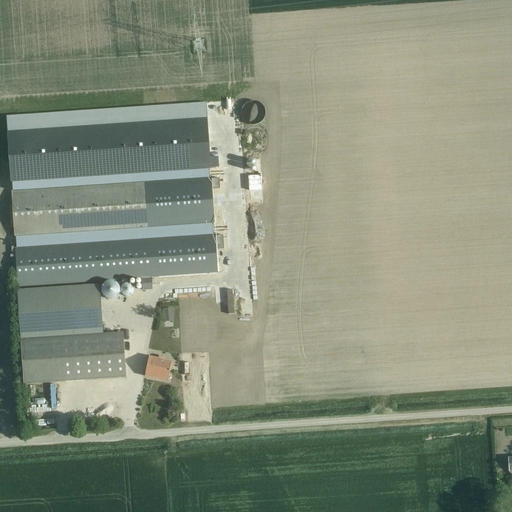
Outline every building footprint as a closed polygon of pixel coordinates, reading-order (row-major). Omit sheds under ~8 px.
[(205,104),(6,117),(7,131),(206,118),(205,104)] [(206,118),(7,131),(11,181),(210,168),(209,158),(206,118)] [(209,158),(210,168),(218,167),(217,157),(209,158)] [(171,177),(150,177),(150,186),(171,185),(171,177)] [(11,191),(14,235),(135,227),(146,226),(148,226),(145,182),(11,191)] [(146,226),(135,227),(136,241),(147,240),(146,226)] [(15,249),(18,286),(142,277),(143,290),(152,289),(148,240),(147,240),(136,241),(15,249)] [(113,281),(112,281),(111,281),(109,281),(108,282),(107,282),(106,283),(105,284),(104,284),(103,285),(103,286),(102,287),(102,288),(102,289),(102,290),(102,291),(102,293),(102,294),(103,295),(104,296),(104,297),(105,298),(106,298),(107,298),(108,299),(109,299),(111,299),(112,299),(113,299),(114,299),(115,298),(116,298),(117,297),(118,296),(118,295),(119,294),(119,293),(120,292),(120,291),(120,290),(120,289),(119,288),(119,287),(118,285),(118,284),(117,284),(116,283),(115,282),(114,282),(113,281)] [(121,289),(121,290),(121,291),(121,292),(122,293),(122,294),(123,295),(124,295),(125,296),(126,296),(128,296),(129,296),(130,296),(131,295),(132,294),(133,294),(133,293),(133,292),(134,291),(134,290),(134,289),(133,288),(133,287),(132,286),(132,285),(131,285),(130,284),(128,284),(127,284),(126,284),(125,284),(123,285),(122,286),(122,287),(121,288),(121,289)] [(22,339),(102,334),(99,285),(19,291),(22,339)] [(172,309),(164,309),(164,320),(172,319),(172,309)] [(125,377),(122,333),(22,340),(25,384),(125,377)] [(158,358),(149,357),(145,376),(168,381),(172,361),(164,360),(165,357),(159,356),(158,358)]
